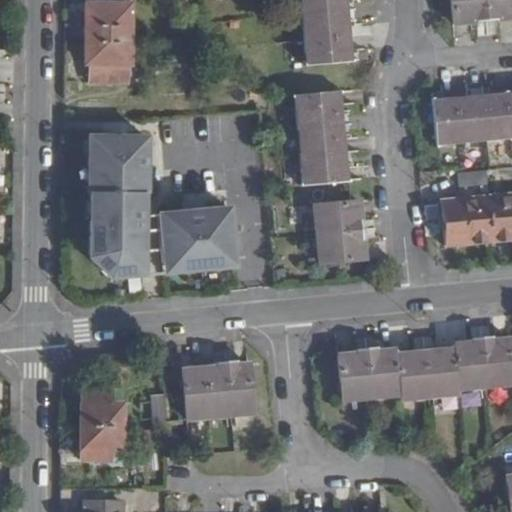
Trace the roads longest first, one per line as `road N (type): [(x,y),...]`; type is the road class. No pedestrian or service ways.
road 1 (residential): [(35,336),(40,0)]
road 2 (residential): [(35,336),(284,312)]
road 3 (residential): [(412,300),(393,79),(401,59)]
road 4 (residential): [(34,511),(35,336)]
road 5 (residential): [(307,472),(284,312)]
road 6 (residential): [(443,511),(423,482),(403,471),(307,472)]
road 7 (residential): [(284,312),(412,300)]
road 8 (residential): [(307,472),(262,486),(189,486)]
